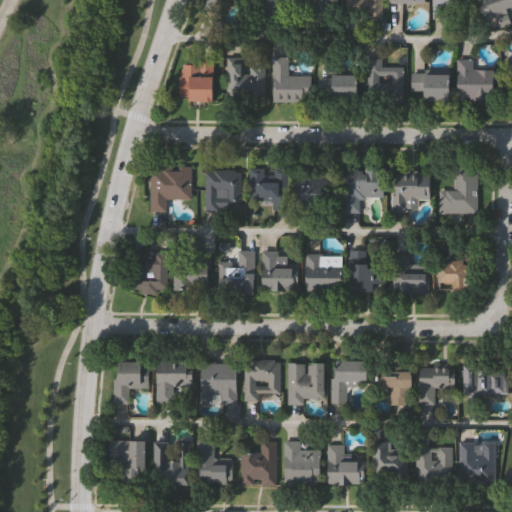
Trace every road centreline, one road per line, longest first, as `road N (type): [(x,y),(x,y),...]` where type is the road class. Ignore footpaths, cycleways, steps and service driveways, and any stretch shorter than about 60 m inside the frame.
road 1 (residential): [(90,326),(464,328),(481,321),(497,301),(504,135)]
road 2 (tertiary): [(77,511),(90,326),(133,130),(176,0)]
road 3 (residential): [(511,133),(133,130)]
